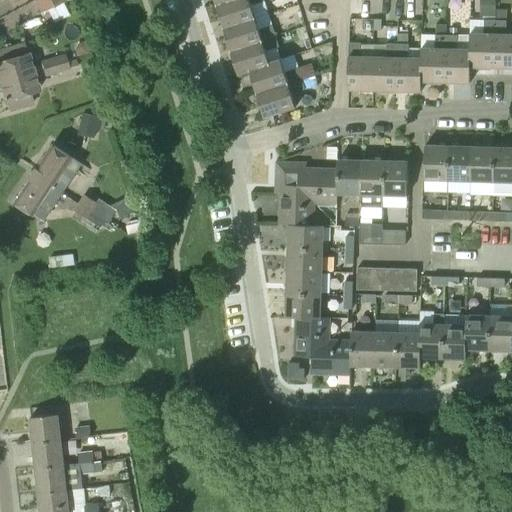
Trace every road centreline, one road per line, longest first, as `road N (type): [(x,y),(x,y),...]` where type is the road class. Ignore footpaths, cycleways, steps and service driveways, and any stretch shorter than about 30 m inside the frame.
road 1 (residential): [(511,111),(338,117),(233,150)]
road 2 (residential): [(265,370),(233,150)]
road 3 (residential): [(233,150),(188,0)]
